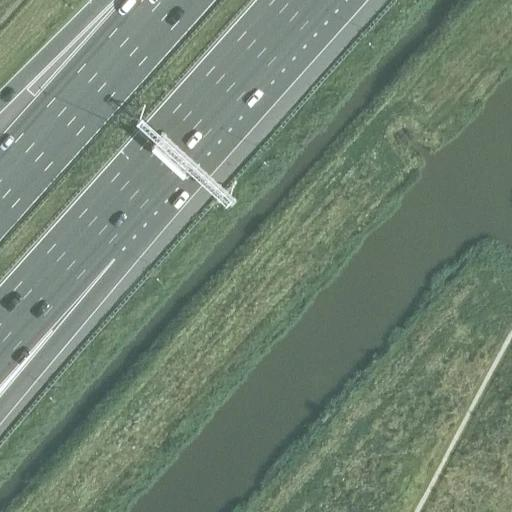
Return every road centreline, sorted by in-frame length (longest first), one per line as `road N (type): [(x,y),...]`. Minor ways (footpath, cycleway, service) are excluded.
road 1 (motorway): [(89,235),(299,0)]
road 2 (motorway): [(170,0),(0,190)]
road 3 (motorway): [(142,0),(0,99)]
road 4 (motorway): [(0,373),(89,235)]
road 5 (motorway): [(0,337),(89,235)]
